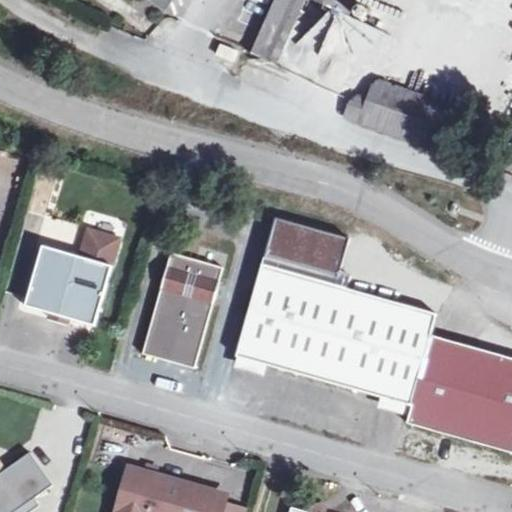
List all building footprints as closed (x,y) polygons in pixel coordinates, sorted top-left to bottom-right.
[(136,0),(164,18),(175,0),(136,0)] [(275,0),(264,27),(251,55),(273,65),(301,0),(309,0),(313,2),(350,18),(358,0),(275,0)] [(283,69),(313,2),(309,0),(301,0),(273,65),(283,69)] [(393,77),(388,89),(466,119),(470,107),(393,77)] [(372,106),(364,127),(450,160),(466,119),(388,89),(380,86),(372,106)] [(350,122),(364,127),(372,106),(359,100),(357,104),(350,122)] [(72,313),(71,317),(96,324),(119,241),(87,232),(80,256),(43,244),(27,299),(26,303),(52,311),(53,308),(72,313)] [(197,366),(226,268),(174,252),(145,351),(171,359),(197,366)] [(432,331),(435,319),(264,270),(239,356),(264,363),(352,389),(411,406),(429,340),(432,331)] [(69,323),(71,317),(72,313),(53,308),(52,311),(50,318),(69,323)] [(511,363),(429,340),(411,406),(406,423),(461,439),(511,453),(511,363)] [(24,448),(0,464),(0,511),(17,511),(33,501),(29,494),(47,481),(24,448)] [(137,462),(135,469),(146,472),(148,464),(137,462)] [(146,472),(135,469),(133,474),(119,470),(107,511),(212,511),(217,496),(189,488),(190,483),(163,476),(146,472)] [(235,511),(239,502),(217,496),(212,511),(235,511)] [(316,511),(310,500),(298,507),(285,504),(282,511),(316,511)]
